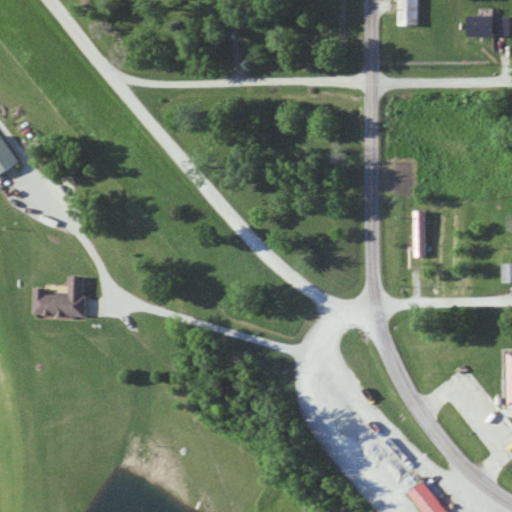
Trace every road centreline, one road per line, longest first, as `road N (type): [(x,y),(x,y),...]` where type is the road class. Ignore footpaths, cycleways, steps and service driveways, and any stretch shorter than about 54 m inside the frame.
road 1 (residential): [(373,304),(338,308),(298,281),(145,118),(51,0)]
road 2 (residential): [(117,81),(511,80)]
road 3 (residential): [(373,304),(371,0)]
road 4 (residential): [(511,505),(468,474),(433,432),(405,387),(373,304)]
road 5 (residential): [(511,300),(373,304)]
